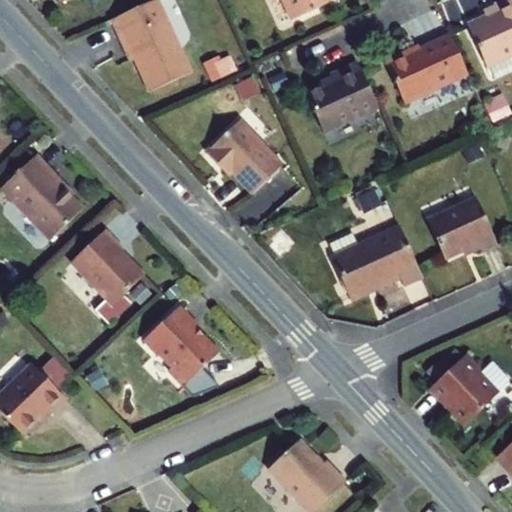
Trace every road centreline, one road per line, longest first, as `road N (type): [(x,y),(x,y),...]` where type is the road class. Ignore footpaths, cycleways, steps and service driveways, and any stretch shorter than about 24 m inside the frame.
road 1 (tertiary): [(0,15),(336,372)]
road 2 (residential): [(336,372),(93,481),(34,492),(0,485)]
road 3 (tertiary): [(336,372),(468,511)]
road 4 (residential): [(511,295),(336,372)]
